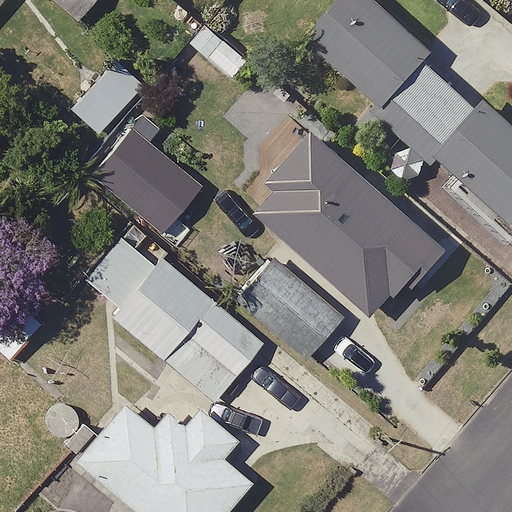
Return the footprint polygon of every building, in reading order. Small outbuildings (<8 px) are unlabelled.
[(97,0),(52,0),(78,22),(97,0)] [(437,49),(381,0),(342,0),(309,38),(511,218),(511,118),(489,98),(482,106),(428,59),(437,49)] [(239,77),(253,60),(210,25),(196,42),(239,77)] [(144,84),(116,59),(71,109),(99,134),(144,84)] [(202,186),(131,128),(91,176),(162,234),(202,186)] [(452,249),(317,130),(270,183),(278,190),(257,213),(376,318),(397,294),(400,297),(413,282),(418,287),(452,249)] [(119,307),(156,264),(123,236),(86,280),(119,307)] [(345,315),(274,254),(236,299),(307,359),(345,315)] [(264,342),(162,257),(156,264),(119,307),(112,316),(214,401),(264,342)] [(0,352),(9,360),(41,324),(0,288),(0,352)] [(239,440),(199,406),(185,422),(169,409),(155,426),(127,402),(78,459),(139,511),(223,511),(249,483),(222,460),(239,440)]
